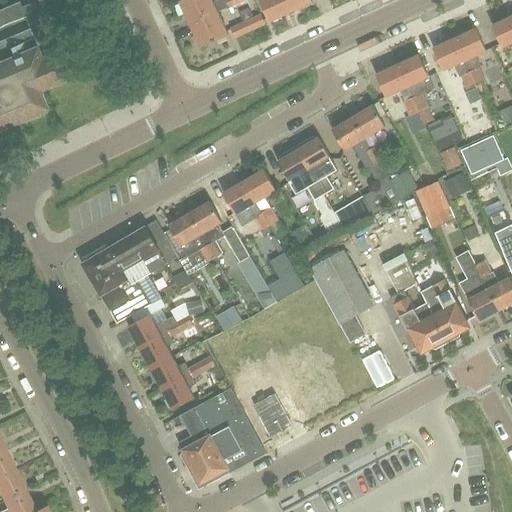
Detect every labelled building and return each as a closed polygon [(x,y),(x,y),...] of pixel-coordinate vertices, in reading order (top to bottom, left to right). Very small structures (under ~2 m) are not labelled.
[(62,6),(58,0),(37,0),(21,8),(26,19),(27,22),(62,6)] [(245,0),(217,0),(214,1),(213,0),(182,0),(181,1),(192,24),(219,11),(220,13),(246,1),(245,0)] [(292,11),(286,0),(261,0),(271,21),(292,11)] [(314,2),(312,0),(286,0),(292,11),(314,2)] [(230,35),(220,13),(219,11),(192,24),(203,47),(230,35)] [(266,23),(262,14),(232,28),(236,37),(266,23)] [(511,16),(493,26),(503,48),(511,43),(511,16)] [(478,29),(456,38),(478,85),(486,81),(481,68),(483,67),(477,56),(488,51),(478,29)] [(0,129),(46,110),(38,92),(71,77),(59,50),(40,59),(30,35),(0,47),(0,129)] [(478,85),(456,38),(435,48),(445,70),(455,66),(466,90),(477,85),(478,85)] [(436,88),(430,76),(420,55),(399,64),(409,86),(408,87),(413,98),(419,111),(418,112),(424,124),(434,119),(423,94),(436,88)] [(409,86),(399,64),(378,74),(388,96),(408,87),(409,86)] [(419,111),(413,98),(404,103),(410,116),(418,112),(419,111)] [(387,126),(374,105),(354,118),(366,138),(387,126)] [(511,122),(511,106),(498,112),(505,126),(511,122)] [(366,138),(354,118),(345,123),(342,121),(335,125),(335,129),(333,130),(345,151),(354,145),(367,169),(379,162),(372,149),(371,149),(365,139),(366,138)] [(463,142),(452,120),(429,131),(440,153),(463,142)] [(510,154),(511,152),(511,132),(501,139),(510,154)] [(504,160),(494,136),(461,151),(472,175),(504,160)] [(338,170),(331,159),(319,138),(318,139),(315,137),(308,141),(308,145),(299,150),(317,180),(324,193),(325,195),(334,189),(326,176),(338,170)] [(372,149),(379,162),(388,157),(381,144),(372,149)] [(463,164),(455,147),(440,154),(447,171),(463,164)] [(291,183),(301,177),(314,199),(324,193),(317,180),(299,150),(291,155),(287,153),(280,157),(281,161),(279,162),(291,183)] [(277,191),(264,170),(244,182),(256,203),(277,191)] [(408,173),(390,183),(400,200),(418,190),(408,173)] [(471,191),(463,174),(444,183),(452,200),(471,191)] [(256,203),(244,182),(224,194),(236,215),(247,208),(253,219),(255,218),(262,231),(270,226),(263,213),(262,214),(256,203)] [(362,198),(373,215),(400,200),(390,183),(390,182),(362,198)] [(452,220),(436,183),(418,191),(433,228),(452,220)] [(356,225),(373,215),(362,198),(346,207),(356,225)] [(210,202),(190,214),(216,257),(223,253),(216,241),(225,236),(223,232),(219,225),(223,223),(210,202)] [(263,213),(270,226),(278,222),(270,209),(263,213)] [(342,227),(332,209),(322,214),(321,219),(329,234),(342,227)] [(190,214),(169,226),(182,247),(188,257),(199,251),(206,263),(216,257),(190,214)] [(178,257),(156,221),(110,248),(131,285),(124,288),(131,299),(130,299),(131,300),(144,292),(138,281),(178,257)] [(317,244),(305,226),(294,233),(306,251),(317,244)] [(479,237),(474,226),(463,231),(468,242),(479,237)] [(511,228),(511,227),(497,234),(505,253),(511,249),(511,228)] [(490,236),(483,239),(492,258),(500,254),(490,236)] [(437,251),(433,242),(423,247),(427,256),(437,251)] [(131,285),(110,248),(82,264),(101,297),(102,296),(111,311),(130,299),(131,299),(124,288),(131,285)] [(245,249),(235,255),(240,264),(250,257),(245,249)] [(370,307),(340,253),(310,269),(317,281),(338,319),(337,319),(350,342),(365,333),(355,315),(370,307)] [(499,311),(480,275),(475,266),(469,254),(459,260),(470,280),(463,284),(471,299),(468,301),(479,322),(489,316),(499,311)] [(392,283),(412,272),(406,260),(385,271),(392,283)] [(511,303),(511,283),(509,279),(498,285),(485,260),(475,266),(480,275),(499,311),(511,303)] [(276,301),(304,285),(296,271),(268,288),(276,301)] [(417,284),(412,272),(392,283),(398,294),(404,291),(417,284)] [(468,327),(456,305),(458,304),(444,279),(421,292),(427,303),(434,315),(433,316),(446,339),(468,327)] [(266,307),(276,301),(268,288),(258,294),(266,307)] [(398,294),(392,298),(395,304),(407,297),(404,291),(398,294)] [(151,303),(144,292),(131,300),(130,299),(111,311),(118,323),(151,303)] [(434,315),(427,303),(414,310),(407,297),(395,304),(393,305),(408,331),(410,330),(422,352),(446,339),(433,316),(434,315)] [(205,313),(202,301),(189,305),(192,317),(205,313)] [(224,331),(241,321),(233,307),(216,318),(224,331)] [(182,331),(179,327),(177,322),(174,316),(156,326),(150,315),(129,326),(140,348),(168,332),(171,337),(182,331)] [(192,326),(190,321),(187,316),(177,322),(179,327),(182,331),(192,326)] [(225,335),(236,367),(250,362),(239,330),(225,335)] [(174,343),(171,337),(168,332),(140,348),(151,368),(172,357),(167,347),(174,343)] [(318,369),(337,362),(332,349),(313,356),(318,369)] [(379,393),(398,383),(384,353),(364,362),(379,393)] [(204,372),(202,367),(199,363),(188,369),(185,363),(178,367),(172,357),(151,368),(162,388),(191,373),(193,377),(204,372)] [(215,366),(210,357),(199,363),(202,367),(204,372),(215,366)] [(194,398),(189,388),(196,384),(193,377),(191,373),(162,388),(174,409),(194,398)] [(257,385),(262,398),(282,392),(277,379),(257,385)] [(320,413),(365,393),(359,381),(335,392),(332,385),(312,395),(320,413)] [(178,442),(201,485),(228,470),(230,474),(266,454),(231,388),(190,410),(201,430),(179,442),(178,442)] [(295,398),(256,424),(270,446),(310,420),(295,398)] [(0,476),(15,470),(5,449),(0,451),(0,476)] [(0,493),(3,500),(25,490),(15,470),(0,476),(0,493)] [(35,511),(25,490),(3,500),(8,509),(0,511),(35,511)]
